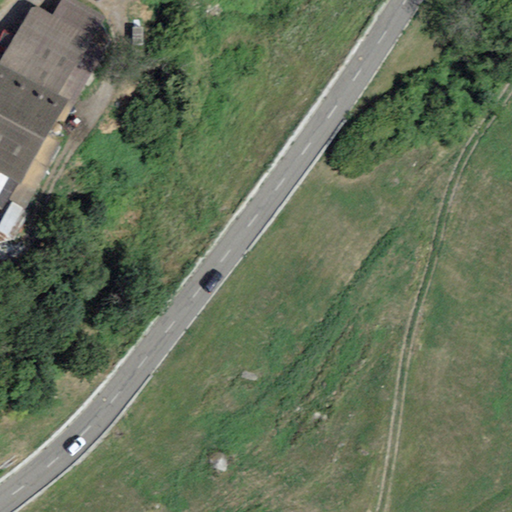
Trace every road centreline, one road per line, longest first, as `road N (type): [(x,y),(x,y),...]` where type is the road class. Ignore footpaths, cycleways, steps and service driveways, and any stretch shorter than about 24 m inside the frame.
road 1 (tertiary): [(0,504),(91,429),(232,249),(408,0)]
road 2 (track): [(511,84),(447,197),(401,377),(380,511)]
